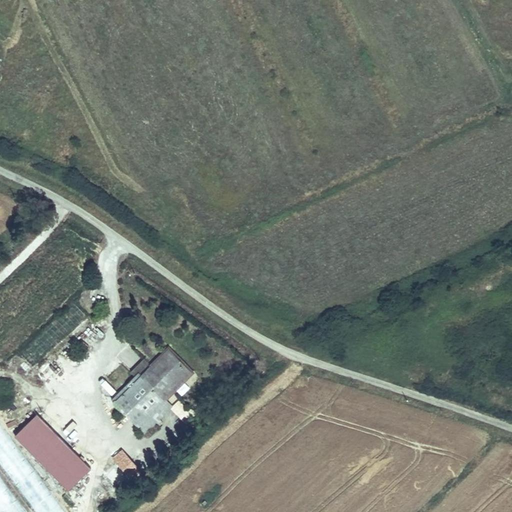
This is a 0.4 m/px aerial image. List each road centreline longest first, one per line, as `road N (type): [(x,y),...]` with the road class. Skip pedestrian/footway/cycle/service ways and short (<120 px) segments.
road 1 (residential): [(0,169),(68,202),(252,333),(300,357),(511,428)]
road 2 (track): [(116,236),(110,348),(96,389),(106,447),(89,511)]
